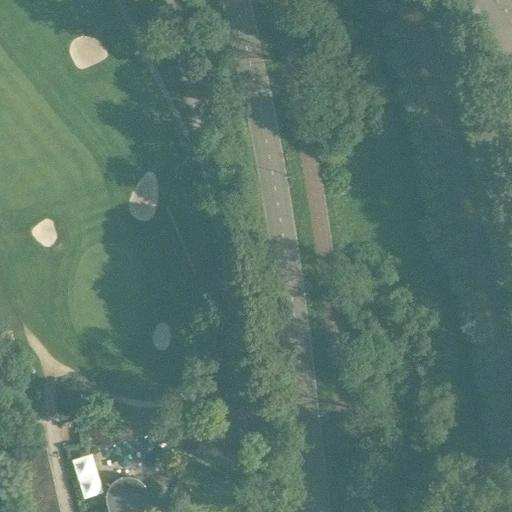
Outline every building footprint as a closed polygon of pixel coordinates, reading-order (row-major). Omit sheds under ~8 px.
[(240,400),(238,352),(205,353),(205,374),(213,373),(214,382),(208,382),(209,401),(240,400)] [(41,423),(16,429),(20,447),(45,441),(41,423)] [(243,452),(205,434),(196,453),(233,473),(243,452)] [(61,511),(47,447),(15,454),(28,511),(61,511)] [(140,511),(142,511),(143,510),(144,508),(145,506),(146,505),(146,503),(147,501),(147,499),(147,497),(147,495),(147,493),(147,491),(146,489),(145,488),(144,486),(142,483),(140,481),(137,479),(134,478),(131,477),(128,476),(125,476),(122,476),(119,477),(116,478),(113,480),(110,482),(108,485),(106,488),(105,491),(105,495),(105,498),(105,501),(108,511),(140,511)]
